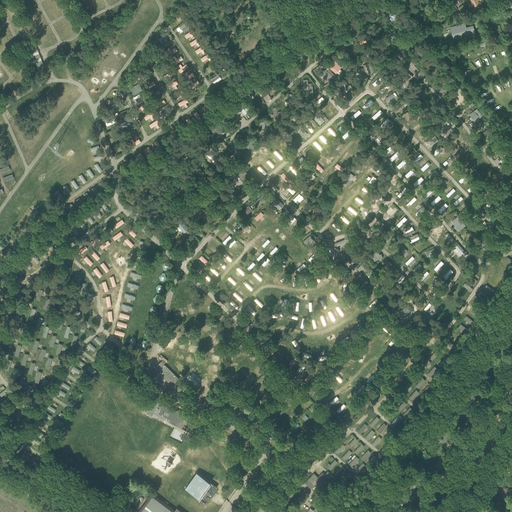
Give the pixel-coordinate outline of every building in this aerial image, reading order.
[(385,3),(376,0),(374,7),(383,10),(385,3)] [(363,2),(359,4),(363,12),(368,9),(363,2)] [(392,10),(391,11),(387,14),(393,20),(397,16),(392,10)] [(348,14),(350,19),(356,16),(354,11),(348,14)] [(333,30),(339,25),(335,21),(329,26),(333,30)] [(404,22),(399,26),(405,32),(409,29),(404,22)] [(176,28),(179,33),(187,27),(184,23),(176,28)] [(473,25),(466,27),(465,23),(435,32),(439,45),(476,34),(473,25)] [(362,39),(363,41),(370,38),(369,36),(370,36),(368,32),(365,34),(366,36),(363,37),(364,39),(362,39)] [(322,36),(317,39),(323,46),(327,43),(322,36)] [(387,45),(382,41),(378,45),(381,48),(384,49),(387,45)] [(419,43),(414,47),(416,49),(417,49),(420,52),(419,53),(421,55),(426,51),(421,46),(422,45),(420,42),(419,43)] [(306,45),(296,51),(299,56),(309,49),(307,47),(309,46),(307,44),(306,45)] [(167,52),(170,56),(177,50),(175,46),(167,52)] [(24,52),(31,69),(36,67),(38,70),(44,68),(36,47),(24,52)] [(387,51),(384,49),(381,48),(378,52),(384,56),(387,51)] [(179,53),(170,58),(174,65),(183,60),(179,53)] [(338,63),(332,58),(326,65),(336,74),(342,67),(337,63),(338,63)] [(394,65),(396,66),(400,62),(394,58),(391,63),(394,65)] [(437,64),(431,58),(427,61),(433,68),(437,64)] [(184,73),(190,67),(185,63),(179,69),(184,73)] [(290,67),(287,63),(278,71),(281,74),(290,67)] [(362,68),(359,69),(362,78),(367,76),(367,77),(366,73),(363,64),(361,65),(362,68)] [(399,69),(396,66),(394,65),(390,69),(396,73),(399,69)] [(326,69),(321,74),(326,79),(325,79),(327,82),(329,81),(330,81),(334,78),(326,69)] [(186,81),(195,75),(192,71),(184,77),(186,81)] [(406,79),(409,81),(413,77),(407,72),(404,77),(406,79)] [(210,79),(213,84),(222,79),(218,73),(210,79)] [(276,86),(280,83),(272,74),(266,79),(270,83),(272,81),(276,86)] [(441,80),(444,83),(450,78),(446,74),(441,80)] [(453,81),(450,78),(444,83),(441,86),(445,90),(453,81)] [(403,84),(408,88),(412,83),(409,81),(406,79),(403,84)] [(252,84),(255,89),(258,93),(262,90),(259,86),(261,84),(258,80),(252,84)] [(146,89),(156,85),(154,81),(144,85),(146,89)] [(346,81),(341,82),(342,86),(343,89),(344,92),(352,89),(350,85),(348,86),(346,81)] [(381,93),(389,86),(387,83),(378,90),(381,93)] [(129,87),(132,94),(139,92),(136,84),(129,87)] [(340,85),(339,85),(340,86),(337,87),(339,92),(337,93),(338,96),(345,94),(345,95),(344,92),(344,91),(343,89),(342,86),(340,86),(340,85)] [(427,94),(425,93),(420,89),(416,93),(419,95),(424,99),(427,94)] [(425,99),(424,99),(419,95),(416,100),(421,104),(425,99)] [(186,103),(188,102),(185,97),(176,101),(179,106),(182,105),(184,108),(187,107),(186,103)] [(326,112),(332,107),(328,102),(322,107),(326,112)] [(249,110),(248,109),(251,106),(249,103),(241,109),(244,114),(249,110)] [(429,109),(432,111),(435,113),(438,108),(433,104),(429,109)] [(219,116),(218,117),(221,120),(229,112),(225,108),(222,111),(221,111),(218,114),(219,116)] [(353,120),(361,112),(358,109),(350,117),(353,120)] [(372,116),(374,119),(382,112),(380,109),(372,116)] [(482,116),(477,109),(469,115),(475,121),(482,116)] [(438,115),(435,113),(432,111),(429,116),(434,120),(438,115)] [(313,117),(319,124),(324,120),(318,113),(313,117)] [(445,124),(447,125),(451,121),(445,117),(442,122),(445,124)] [(121,128),(131,124),(129,119),(122,123),(121,121),(118,122),(121,128)] [(311,132),(314,129),(307,122),(305,125),(311,132)] [(219,134),(224,130),(217,123),(212,126),(219,134)] [(441,128),(447,132),(450,128),(447,125),(445,124),(441,128)] [(301,127),(297,130),(304,138),(308,134),(301,127)] [(335,136),(337,134),(329,127),(327,129),(335,136)] [(493,135),(488,129),(483,133),(489,139),(493,135)] [(201,131),(194,138),(197,141),(204,134),(201,131)] [(324,143),(327,141),(322,134),(319,136),(324,143)] [(426,144),(428,143),(430,145),(438,140),(435,135),(424,141),(426,144)] [(291,148),(297,144),(291,136),(285,140),(291,148)] [(338,139),(330,146),(334,149),(341,142),(338,139)] [(497,144),(493,148),(501,157),(505,153),(497,144)] [(386,154),(391,149),(389,146),(383,152),(386,154)] [(188,152),(184,147),(176,153),(181,159),(188,152)] [(312,161),(312,160),(317,155),(310,148),(304,154),(312,161)] [(214,163),(217,166),(222,160),(212,149),(208,153),(215,161),(214,163)] [(280,159),(283,157),(276,149),(273,152),(280,159)] [(249,159),(252,162),(261,155),(258,151),(249,159)] [(327,160),(332,155),(328,152),(324,157),(327,160)] [(420,154),(413,160),(416,163),(423,156),(420,154)] [(269,159),(266,162),(272,168),(274,165),(269,159)] [(427,161),(420,168),(423,171),(430,164),(427,161)] [(93,165),(99,172),(103,170),(96,162),(93,165)] [(320,173),(324,170),(317,162),(313,165),(320,173)] [(201,178),(205,174),(196,165),(190,170),(193,173),(194,171),(201,178)] [(260,165),(257,168),(264,175),(267,172),(260,165)] [(173,174),(169,171),(165,166),(160,170),(166,177),(168,175),(170,177),(173,174)] [(239,177),(243,173),(237,167),(232,171),(235,173),(239,177)] [(404,174),(406,177),(415,170),(413,167),(404,174)] [(89,168),(86,170),(91,178),(95,175),(89,168)] [(243,173),(239,177),(243,181),(249,175),(245,171),(243,173)] [(285,182),(289,179),(282,172),(279,175),(285,182)] [(349,185),(355,176),(349,172),(343,182),(349,185)] [(13,173),(2,178),(4,182),(14,177),(13,173)] [(83,183),(87,181),(81,173),(78,175),(83,183)] [(239,177),(235,173),(229,179),(233,184),(235,181),(239,177)] [(421,176),(413,183),(415,187),(424,179),(421,176)] [(239,177),(235,181),(241,187),(245,183),(243,181),(239,177)] [(285,187),(292,194),(296,190),(289,183),(285,187)] [(62,187),(67,195),(71,192),(66,185),(62,187)] [(340,185),(334,194),(337,196),(343,188),(340,185)] [(223,189),(221,187),(212,196),(216,201),(223,193),(222,191),(223,189)] [(502,193),(504,196),(506,198),(511,193),(507,188),(502,193)] [(425,197),(432,192),(430,189),(423,194),(425,197)] [(453,189),(446,195),(448,197),(455,191),(453,189)] [(59,201),(63,197),(60,193),(58,190),(54,194),(59,201)] [(258,205),(268,195),(264,192),(255,202),(258,205)] [(298,193),(292,199),(297,204),(303,198),(298,193)] [(433,206),(442,198),(439,195),(430,203),(433,206)] [(414,196),(406,204),(408,206),(416,199),(414,196)] [(461,196),(453,202),(455,205),(463,199),(461,196)] [(279,210),(283,205),(275,197),(271,202),(279,210)] [(157,201),(165,210),(168,214),(173,210),(169,205),(168,206),(161,198),(157,201)] [(328,208),(334,201),(331,198),(324,205),(328,208)] [(369,203),(374,212),(379,210),(374,200),(369,203)] [(103,202),(99,205),(104,211),(108,208),(103,202)] [(190,210),(195,214),(201,207),(196,203),(190,210)] [(245,217),(252,210),(248,206),(241,213),(245,217)] [(355,214),(357,212),(349,206),(347,208),(355,214)] [(96,207),(93,210),(99,218),(102,215),(96,207)] [(206,212),(201,207),(195,214),(200,218),(206,212)] [(390,207),(385,212),(391,217),(397,210),(394,207),(393,209),(390,207)] [(283,218),(289,212),(287,210),(281,216),(283,218)] [(257,221),(263,215),(261,212),(254,218),(257,221)] [(342,214),(340,216),(347,224),(349,221),(342,214)] [(379,216),(375,222),(385,230),(389,224),(379,216)] [(450,222),(459,231),(465,225),(457,216),(450,222)] [(290,226),(296,219),(294,217),(288,223),(290,226)] [(82,219),(77,222),(81,231),(86,228),(82,219)] [(182,228),(181,229),(184,232),(187,236),(191,232),(180,220),(176,224),(176,223),(170,229),(172,232),(179,225),(182,228)] [(338,232),(341,229),(334,222),(331,225),(338,232)] [(235,233),(242,225),(240,223),(233,230),(235,233)] [(244,233),(250,227),(248,224),(241,231),(244,233)] [(297,233),(304,226),(302,224),(295,231),(297,233)] [(432,234),(437,236),(441,228),(436,225),(432,234)] [(412,227),(403,231),(406,236),(414,231),(412,227)] [(103,236),(113,232),(111,228),(101,232),(103,236)] [(133,237),(136,234),(130,228),(127,231),(133,237)] [(452,242),(455,240),(448,232),(445,235),(452,242)] [(409,237),(411,242),(419,238),(417,233),(409,237)] [(225,245),(232,238),(229,235),(222,243),(225,245)] [(308,249),(316,243),(310,236),(303,242),(308,249)] [(131,247),(134,244),(126,237),(123,240),(131,247)] [(101,249),(110,243),(108,240),(99,246),(101,249)] [(148,250),(150,243),(139,240),(138,244),(144,245),(143,249),(148,250)] [(230,248),(236,242),(234,240),(228,246),(230,248)] [(264,248),(270,242),(268,240),(262,246),(264,248)] [(488,242),(484,240),(479,248),(482,250),(488,242)] [(221,251),(223,249),(214,241),(212,244),(221,251)] [(452,249),(458,256),(461,253),(462,255),(466,252),(458,244),(452,249)] [(505,251),(496,244),(494,247),(502,254),(505,251)] [(83,246),(76,251),(79,255),(86,250),(83,246)] [(272,255),(278,249),(276,247),(270,253),(272,255)] [(97,260),(100,257),(93,250),(90,253),(97,260)] [(373,261),(382,258),(381,253),(378,254),(377,251),(368,254),(369,257),(371,257),(373,261)] [(491,253),(488,251),(482,259),(485,261),(491,253)] [(326,263),(331,258),(324,252),(319,257),(326,263)] [(230,262),(232,259),(226,253),(223,256),(230,262)] [(259,261),(265,255),(262,253),(256,259),(259,261)] [(31,256),(36,264),(40,261),(34,254),(31,256)] [(310,262),(316,256),(314,254),(308,260),(310,262)] [(83,258),(90,266),(93,263),(86,255),(83,258)] [(206,265),(208,262),(202,255),(199,258),(206,265)] [(283,263),(286,261),(279,255),(277,257),(283,263)] [(412,256),(405,263),(407,265),(414,258),(412,256)] [(264,267),(270,260),(267,258),(262,265),(264,267)] [(332,268),(339,261),(337,258),(330,265),(332,268)] [(223,269),(226,266),(219,259),(216,262),(223,269)] [(358,271),(367,264),(364,260),(355,267),(358,271)] [(441,260),(433,268),(436,271),(444,263),(441,260)] [(393,276),(398,270),(389,261),(383,266),(393,276)] [(99,264),(105,272),(109,270),(103,262),(99,264)] [(249,271),(255,265),(253,262),(247,269),(249,271)] [(299,272),(306,266),(304,264),(297,270),(299,272)] [(479,271),(472,264),(469,267),(476,274),(479,271)] [(98,278),(102,275),(97,267),(93,269),(98,278)] [(217,276),(219,273),(212,267),(209,269),(217,276)] [(243,276),(245,273),(238,267),(236,270),(243,276)] [(276,277),(280,272),(275,268),(271,272),(276,277)] [(343,278),(350,272),(348,269),(340,276),(343,278)] [(446,279),(453,271),(450,269),(443,277),(446,279)] [(419,277),(421,280),(429,274),(427,271),(419,277)] [(209,282),(212,279),(205,272),(202,275),(209,282)] [(260,281),(262,279),(255,272),(253,274),(260,281)] [(478,282),(471,275),(468,277),(475,284),(478,282)] [(234,285),(236,283),(230,277),(228,279),(234,285)] [(251,291),(253,288),(245,281),(243,283),(251,291)] [(473,289),(466,282),(463,285),(470,292),(473,289)] [(495,292),(486,285),(484,288),(492,295),(495,292)] [(362,292),(360,289),(353,296),(355,298),(362,292)] [(225,301),(228,298),(221,292),(219,295),(225,301)] [(241,302),(243,300),(235,292),(233,295),(241,302)] [(490,299),(481,292),(478,295),(487,302),(490,299)] [(261,308),(263,305),(256,298),(254,301),(261,308)] [(379,301),(376,299),(369,306),(371,308),(379,301)] [(484,306),(476,299),(473,302),(482,309),(484,306)] [(401,310),(411,318),(420,308),(410,300),(401,310)] [(236,310),(239,307),(232,301),(230,303),(236,310)] [(254,315),(256,313),(249,306),(246,308),(254,315)] [(344,314),(338,306),(336,308),(342,316),(344,314)] [(478,312),(472,307),(469,312),(474,317),(478,312)] [(388,312),(386,309),(378,316),(381,318),(388,312)] [(475,323),(466,316),(464,319),(472,326),(475,323)] [(375,320),(373,317),(365,324),(367,326),(375,320)] [(251,329),(258,321),(256,319),(249,326),(251,329)] [(262,329),(269,322),(267,319),(260,326),(262,329)] [(399,321),(397,319),(391,325),(393,327),(399,321)] [(199,325),(194,330),(198,334),(203,329),(199,325)] [(469,331),(461,325),(458,328),(467,334),(469,331)] [(363,329),(361,326),(353,332),(355,335),(363,329)] [(392,333),(385,327),(383,329),(390,336),(392,333)] [(214,339),(218,332),(212,328),(208,335),(214,339)] [(409,332),(407,329),(401,336),(403,338),(409,332)] [(371,332),(369,330),(363,336),(365,338),(371,332)] [(463,340),(454,333),(452,336),(460,343),(463,340)] [(421,343),(415,335),(412,338),(418,345),(421,343)] [(99,346),(103,342),(96,336),(92,340),(99,346)] [(350,339),(347,336),(340,343),(342,345),(350,339)] [(398,339),(396,337),(388,344),(391,346),(398,339)] [(362,341),(359,339),(353,345),(355,347),(362,341)] [(271,347),(273,350),(281,343),(278,340),(271,347)] [(300,348),(295,340),(292,342),(297,351),(300,348)] [(456,347),(448,341),(445,344),(454,351),(456,347)] [(416,352),(410,344),(406,347),(412,354),(416,352)] [(89,352),(91,351),(89,348),(83,353),(88,358),(92,355),(89,352)] [(352,351),(349,348),(343,355),(346,357),(352,351)] [(440,353),(437,351),(429,358),(432,361),(440,353)] [(410,360),(404,352),(401,355),(407,362),(410,360)] [(424,357),(421,354),(414,362),(417,365),(424,357)] [(394,357),(391,355),(385,361),(387,364),(394,357)] [(289,364),(292,366),(298,360),(295,357),(289,364)] [(342,360),(340,358),(334,364),(336,366),(342,360)] [(449,362),(446,359),(438,367),(441,370),(449,362)] [(405,367),(399,360),(396,362),(402,370),(405,367)] [(431,363),(428,360),(421,368),(423,371),(431,363)] [(161,362),(155,368),(172,385),(173,384),(178,379),(161,362)] [(296,371),(299,374),(307,366),(304,363),(296,371)] [(384,367),(382,365),(376,371),(378,374),(384,367)] [(399,374),(393,367),(390,369),(396,377),(399,374)] [(438,369),(435,367),(427,375),(430,377),(438,369)] [(419,375),(416,372),(408,380),(411,383),(419,375)] [(89,382),(92,377),(84,373),(82,377),(89,382)] [(186,382),(192,388),(201,380),(194,373),(192,376),(189,374),(187,377),(188,379),(186,382)] [(304,380),(307,382),(314,375),(311,373),(304,380)] [(343,380),(335,373),(333,376),(340,383),(343,380)] [(394,382),(388,374),(384,377),(390,384),(394,382)] [(375,377),(373,375),(367,381),(369,384),(375,377)] [(426,381),(423,378),(415,386),(418,389),(426,381)] [(332,382),(329,379),(322,387),(324,389),(332,382)] [(388,389),(382,381),(378,384),(385,391),(388,389)] [(252,387),(257,392),(261,388),(256,383),(252,387)] [(411,386),(408,383),(401,391),(404,394),(411,386)] [(432,387),(429,384),(422,392),(425,395),(432,387)] [(366,387),(364,385),(357,392),(360,394),(366,387)] [(382,396),(376,388),(373,391),(379,399),(382,396)] [(419,393),(416,390),(409,398),(412,401),(419,393)] [(376,402),(370,394),(366,397),(373,404),(376,402)] [(172,404),(161,398),(156,395),(147,413),(152,416),(153,414),(169,422),(170,419),(188,429),(192,419),(174,410),(175,409),(173,408),(172,409),(170,408),(172,404)] [(356,397),(354,395),(348,402),(350,404),(356,397)] [(74,407),(78,401),(72,396),(67,403),(74,407)] [(400,399),(397,396),(390,404),(393,407),(400,399)] [(339,399),(337,397),(329,403),(331,406),(339,399)] [(407,404),(404,402),(397,410),(400,412),(407,404)] [(389,405),(386,403),(378,411),(381,413),(389,405)] [(346,406),(344,404),(337,411),(339,413),(346,406)] [(413,410),(410,408),(403,416),(406,418),(413,410)] [(395,412),(392,409),(385,417),(388,420),(395,412)] [(44,412),(41,417),(49,421),(52,415),(44,412)] [(125,416),(127,423),(135,422),(133,414),(125,416)] [(402,418),(399,415),(392,423),(395,426),(402,418)] [(380,420),(377,417),(369,425),(372,428),(380,420)] [(368,427),(365,424),(357,432),(360,435),(368,427)] [(387,426),(384,424),(376,431),(379,434),(387,426)] [(375,433),(372,430),(364,438),(367,441),(375,433)] [(394,433),(391,430),(384,438),(387,441),(394,433)] [(88,444),(98,458),(113,447),(112,446),(114,445),(105,432),(88,444)] [(381,439),(379,437),(371,444),(374,447),(381,439)] [(321,446),(324,449),(331,441),(328,438),(321,446)] [(358,441),(355,438),(348,446),(351,449),(358,441)] [(42,448),(49,453),(52,449),(45,444),(42,448)] [(345,447),(342,444),(335,452),(338,455),(345,447)] [(364,447),(361,444),(354,452),(357,455),(364,447)] [(352,453),(349,450),(341,458),(344,461),(352,453)] [(371,453),(368,451),(361,458),(364,461),(371,453)] [(359,460),(356,457),(349,465),(352,468),(359,460)] [(377,459),(374,457),(367,464),(370,467),(377,459)] [(338,463),(335,460),(327,468),(330,471),(338,463)] [(366,466),(363,463),(355,471),(358,474),(366,466)] [(345,470),(342,467),(335,475),(338,478),(345,470)] [(314,473),(311,476),(311,477),(307,482),(312,487),(317,483),(318,483),(316,485),(320,488),(327,481),(326,480),(328,478),(330,480),(333,476),(327,471),(324,474),(322,472),(318,477),(314,473)] [(352,476),(349,474),(341,482),(344,484),(352,476)] [(200,475),(189,490),(206,503),(217,487),(200,475)] [(359,483),(356,480),(349,488),(352,491),(359,483)] [(152,493),(137,511),(182,511),(177,508),(175,510),(165,503),(152,493)]
